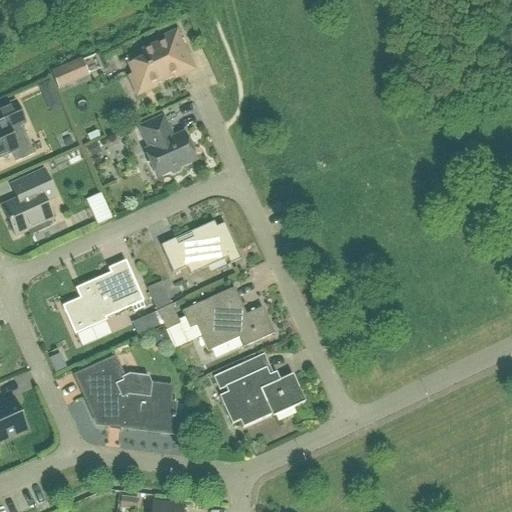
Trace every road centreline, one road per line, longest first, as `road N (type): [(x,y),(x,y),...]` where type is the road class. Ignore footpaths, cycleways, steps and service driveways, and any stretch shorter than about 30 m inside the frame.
road 1 (residential): [(351,423),(238,173)]
road 2 (residential): [(0,281),(238,173)]
road 3 (residential): [(80,456),(0,281)]
road 4 (residential): [(511,347),(351,423)]
road 5 (residential): [(241,476),(80,456)]
road 6 (residential): [(351,423),(241,476)]
